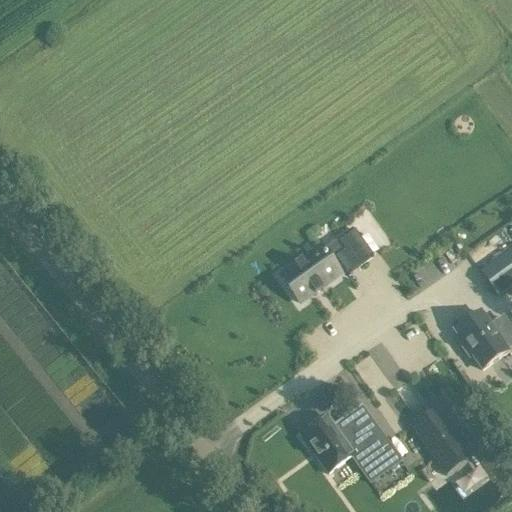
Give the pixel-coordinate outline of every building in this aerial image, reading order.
[(295,268),(281,278),(300,304),(313,294),(315,296),(323,291),(321,289),(339,276),(338,274),(343,271),(346,274),(345,274),(346,276),(373,257),(372,256),(371,256),(354,232),(353,232),(352,230),(322,251),(321,250),(303,263),(302,261),(294,266),(295,268)] [(511,285),(511,248),(479,272),(496,297),(511,285)] [(471,360),(473,359),(482,372),(508,353),(481,314),(454,332),(459,339),(457,340),(471,360)] [(472,455),(438,408),(411,427),(445,474),(472,455)] [(327,418),(302,436),(330,475),(352,460),(371,485),(401,463),(362,409),(335,428),(327,418)]
